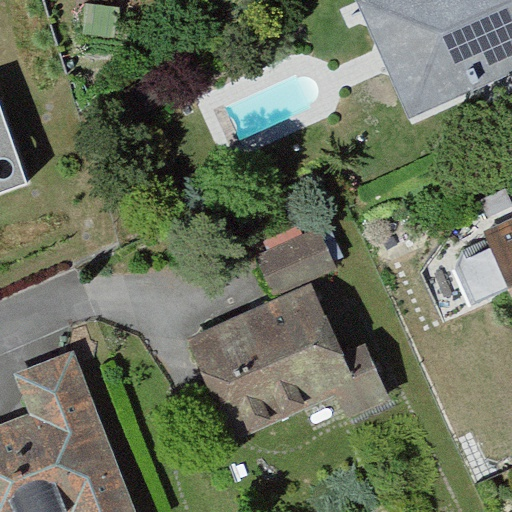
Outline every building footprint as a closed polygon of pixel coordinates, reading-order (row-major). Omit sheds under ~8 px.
[(511,0),(374,0),(365,4),(419,124),(511,85),(511,0)] [(0,218),(39,203),(0,104),(0,218)] [(511,214),(486,225),(511,291),(511,214)] [(323,232),(257,258),(272,294),(338,269),(323,232)] [(245,446),(343,402),(355,429),(395,411),(370,355),(355,362),(319,282),(196,338),(245,446)] [(33,415),(0,427),(0,511),(73,511),(74,511),(137,511),(76,353),(18,375),(33,415)]
